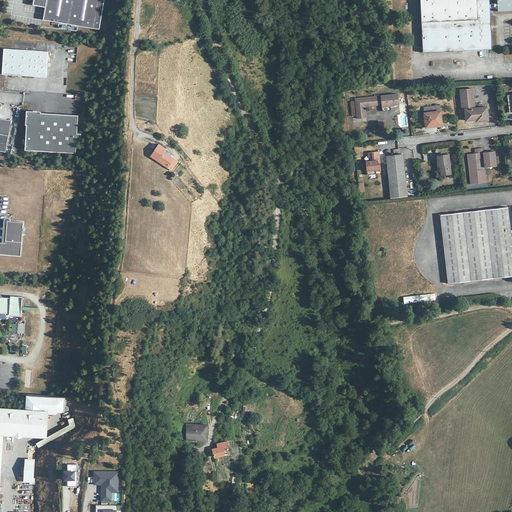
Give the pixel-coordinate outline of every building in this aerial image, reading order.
[(33,0),(33,5),(45,7),(43,20),(99,30),(104,0),(33,0)] [(489,0),(420,0),(423,52),(492,49),(490,8),(497,8),(497,11),(511,10),(511,0),(496,0),(497,4),(490,4),(489,0)] [(4,48),(2,74),(47,77),(48,51),(4,48)] [(464,109),(466,120),(476,119),(483,118),(483,117),(488,117),(487,107),(475,108),(473,88),(459,90),(461,109),(464,109)] [(390,104),(399,103),(398,93),(355,99),(355,101),(357,116),(357,118),(366,117),(365,107),(382,105),(382,106),(386,106),(386,108),(391,108),(390,104)] [(439,106),(424,108),(424,114),(426,127),(442,125),(439,106)] [(26,150),(77,154),(79,116),(29,112),(26,150)] [(0,150),(6,152),(12,120),(0,117),(0,150)] [(158,144),(150,156),(172,170),(178,161),(170,156),(164,152),(166,149),(158,144)] [(474,153),(467,154),(470,184),(487,182),(485,170),(491,169),(491,167),(496,166),(494,151),(483,152),(482,148),(474,149),(474,153)] [(371,161),(366,161),(367,170),(376,169),(376,171),(381,170),(380,162),(376,163),(376,160),(380,160),(378,151),(368,152),(369,157),(370,157),(371,161)] [(385,175),(388,175),(390,198),(407,196),(403,154),(386,156),(388,168),(384,169),(385,175)] [(448,154),(437,156),(438,166),(440,166),(441,175),(451,174),(448,154)] [(508,207),(440,215),(448,284),(511,275),(511,243),(511,232),(511,231),(511,229),(510,230),(508,207)] [(8,243),(3,243),(0,242),(0,254),(21,256),(24,222),(8,221),(6,241),(8,241),(8,243)] [(434,293),(403,296),(404,303),(435,300),(434,293)] [(0,314),(9,315),(8,316),(21,316),(22,297),(10,296),(9,299),(0,298),(0,314)] [(247,391),(249,386),(245,384),(244,388),(239,401),(243,402),(247,391)] [(239,401),(244,388),(240,387),(237,394),(237,395),(236,400),(239,401)] [(0,464),(1,464),(2,443),(0,443),(1,433),(33,435),(34,417),(45,418),(45,410),(63,411),(64,399),(27,395),(26,409),(0,407),(0,464)] [(44,433),(45,418),(34,417),(33,435),(44,433)] [(187,440),(207,441),(208,441),(208,425),(187,424),(187,440)] [(212,449),(214,457),(215,457),(225,454),(224,450),(229,448),(227,442),(227,440),(217,443),(218,448),(215,448),(212,449)] [(26,462),(26,477),(34,478),(35,463),(26,462)] [(77,486),(77,463),(67,463),(67,470),(64,470),(64,479),(67,479),(67,486),(77,486)] [(101,500),(111,500),(111,492),(111,488),(118,488),(118,471),(94,471),(94,484),(101,484),(101,500)]
